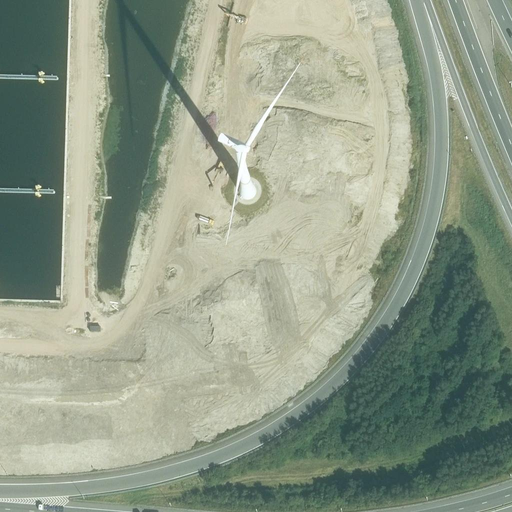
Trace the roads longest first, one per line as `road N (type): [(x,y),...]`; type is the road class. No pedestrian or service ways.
road 1 (motorway): [(434,22),(436,201),(400,301),(356,364),(298,416),(216,460),(156,480),(0,502)]
road 2 (motorway): [(434,22),(511,223)]
road 3 (motorway): [(454,0),(511,146)]
